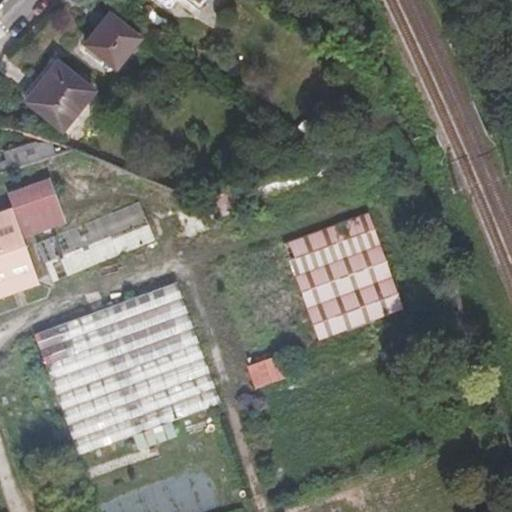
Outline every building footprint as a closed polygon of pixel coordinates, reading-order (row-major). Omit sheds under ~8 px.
[(154,0),(169,13),(180,0),(197,0),(200,2),(201,0),(154,0)] [(113,12),(89,42),(117,66),(142,37),(113,12)] [(56,63),(24,100),(61,131),(92,94),(56,63)] [(352,123),(360,142),(393,129),(390,119),(386,110),(352,123)] [(35,146),(7,156),(11,170),(41,161),(35,146)] [(138,204),(37,246),(52,283),(154,242),(138,204)] [(0,207),(0,295),(33,283),(4,207),(0,207)] [(217,266),(252,361),(405,304),(370,207),(217,266)]
